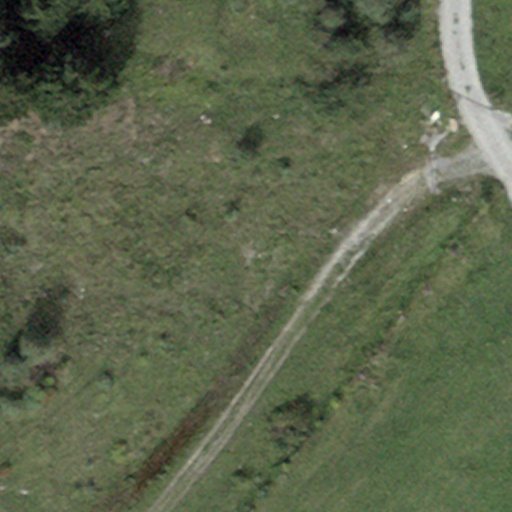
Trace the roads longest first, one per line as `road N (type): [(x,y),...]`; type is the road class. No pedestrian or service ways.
road 1 (track): [(511,113),(398,194),(148,511)]
road 2 (track): [(511,183),(488,134),(459,21),(463,0)]
